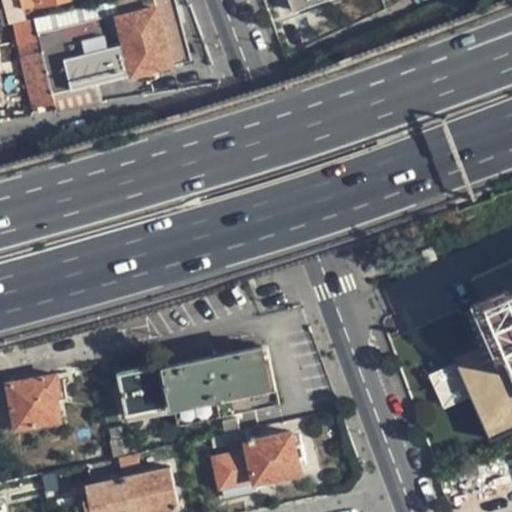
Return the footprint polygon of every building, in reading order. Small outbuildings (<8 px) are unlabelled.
[(8,0),(13,22),(16,21),(29,19),(26,4),(24,0),(8,0)] [(184,19),(196,14),(191,0),(113,0),(37,17),(58,101),(59,109),(135,95),(129,73),(194,56),(184,19)] [(292,0),(295,8),(321,0),(292,0)] [(37,105),(58,101),(37,17),(29,19),(16,21),(37,105)] [(423,249),(426,260),(437,255),(433,245),(423,249)] [(511,258),(474,275),(481,291),(484,299),(462,308),(477,343),(456,352),(493,435),(511,426),(511,258)] [(276,400),(264,344),(168,365),(168,362),(121,371),(130,412),(178,403),(177,400),(219,391),(222,411),(276,400)] [(11,382),(17,422),(18,426),(63,417),(57,392),(63,390),(59,371),(10,380),(11,382)] [(11,382),(0,384),(0,425),(17,422),(11,382)] [(303,469),(294,428),(249,437),(251,446),(216,453),(225,492),(259,485),(257,479),(303,469)] [(511,461),(511,457),(508,449),(469,467),(474,478),(511,461)] [(153,511),(181,506),(172,464),(90,482),(93,497),(86,498),(88,511),(153,511)] [(475,483),(474,478),(469,467),(443,478),(449,494),(475,483)] [(511,511),(511,483),(492,492),(499,511),(511,511)] [(0,511),(8,511),(6,500),(0,501),(0,511)]
